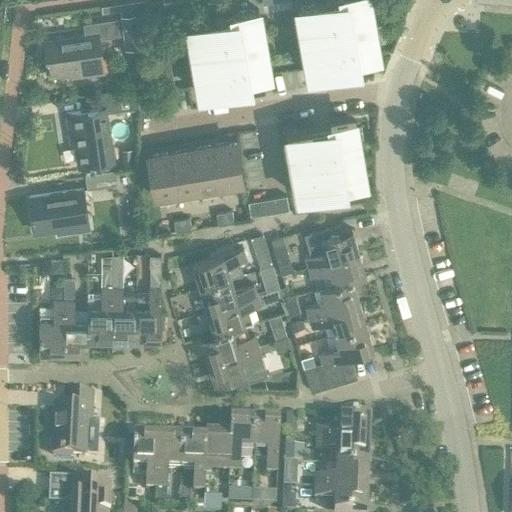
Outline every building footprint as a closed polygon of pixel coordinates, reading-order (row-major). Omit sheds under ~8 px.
[(357,65),(356,56),(378,52),(368,0),(338,0),(296,7),(308,73),(357,65)] [(248,84),(247,75),(269,71),(258,8),(233,12),(234,18),(187,26),(199,92),(248,84)] [(84,34),(43,40),(48,74),(69,71),(70,77),(103,72),(98,37),(120,34),(117,17),(82,22),(84,34)] [(139,106),(137,94),(137,89),(120,91),(84,97),(86,108),(65,111),(68,129),(74,128),(79,164),(112,159),(105,111),(139,106)] [(344,187),(343,182),(365,178),(355,118),(330,122),(331,131),(312,135),(311,130),(286,134),(297,195),(344,187)] [(213,143),(220,184),(241,180),(234,139),(213,143)] [(191,146),(198,188),(220,184),(213,143),(191,146)] [(169,150),(176,191),(198,188),(191,146),(169,150)] [(148,154),(155,195),(176,191),(169,150),(148,154)] [(114,169),(84,173),(86,187),(116,183),(114,169)] [(69,230),(88,227),(82,188),(29,196),(34,229),(69,224),(69,230)] [(286,194),(248,200),(251,214),(289,208),(286,194)] [(224,210),(226,222),(234,221),(232,209),(224,210)] [(216,212),(218,223),(226,222),(224,210),(216,212)] [(181,218),(183,230),(191,228),(189,216),(181,218)] [(173,219),(175,231),(183,230),(181,218),(173,219)] [(336,223),(303,233),(305,237),(306,241),(309,253),(303,255),(306,266),(309,265),(358,251),(351,227),(342,230),(339,222),(336,223)] [(246,258),(243,247),(192,262),(199,286),(230,276),(227,264),(246,258)] [(309,265),(306,266),(310,277),(330,271),(333,282),(352,277),(352,278),(365,274),(358,251),(309,265)] [(253,283),(234,289),(230,276),(199,286),(207,309),(265,291),(264,288),(256,291),(253,283)] [(318,301),(305,305),(308,315),(359,301),(352,278),(352,277),(333,282),(320,286),(314,288),(318,301)] [(88,337),(111,338),(111,285),(100,285),(100,291),(87,291),(87,305),(86,319),(86,337),(88,337)] [(135,338),(135,292),(122,291),(122,285),(111,285),(111,338),(135,338)] [(160,338),(160,286),(149,286),(148,292),(135,292),(135,338),(160,338)] [(268,301),(265,291),(207,309),(213,330),(213,331),(230,327),(244,322),(258,318),(254,306),(260,304),(260,303),(268,301)] [(38,351),(63,351),(63,298),(52,298),(52,306),(39,306),(38,351)] [(63,298),(63,351),(88,351),(88,344),(88,337),(86,337),(86,319),(74,319),(74,298),(63,298)] [(359,301),(308,315),(311,326),(331,320),(334,333),(365,324),(359,301)] [(301,317),(289,321),(291,329),(303,325),(301,317)] [(207,359),(257,343),(254,333),(247,335),(244,322),(230,327),(213,331),(213,330),(200,335),(207,359)] [(338,345),(318,351),(321,361),(322,362),(325,361),(336,358),(350,354),(372,347),(365,324),(334,333),(338,345)] [(287,335),(284,326),(274,328),(277,338),(287,335)] [(257,343),(207,359),(214,382),(245,372),(248,380),(267,374),(257,343)] [(350,354),(336,358),(343,381),(357,377),(351,357),(350,354)] [(336,358),(325,361),(332,384),(343,381),(336,358)] [(315,363),(313,364),(320,388),(332,384),(325,361),(322,362),(321,361),(315,363)] [(313,364),(303,367),(310,391),(320,388),(313,364)] [(54,407),(52,456),(85,458),(87,422),(91,423),(92,396),(64,394),(63,408),(54,407)] [(285,425),(285,436),(295,436),(295,416),(293,416),(285,416),(285,425)] [(316,441),(368,444),(369,418),(337,417),(337,430),(316,430),(316,441)] [(229,435),(227,472),(240,472),(241,452),(252,452),(254,420),(229,419),(228,435),(229,435)] [(254,420),(252,452),(253,452),(253,460),(265,461),(265,473),(277,474),(279,425),(279,421),(278,421),(254,420)] [(205,434),(204,439),(205,439),(204,471),(206,471),(222,471),(227,472),(229,435),(228,435),(205,434)] [(132,469),(132,475),(145,476),(145,489),(156,489),(158,437),(133,436),(132,469)] [(158,437),(156,489),(167,490),(168,469),(180,470),(182,438),(158,437)] [(182,438),(180,470),(193,470),(192,491),(193,491),(204,491),(205,491),(206,471),(204,471),(205,439),(204,439),(182,438)] [(367,467),(368,444),(316,441),(315,452),(336,453),(335,465),(367,467)] [(366,491),(367,467),(335,465),(334,478),(314,477),(314,480),(302,480),(301,485),(293,484),(293,488),(366,491)] [(70,479),(49,478),(48,504),(69,505),(68,511),(107,511),(109,486),(95,485),(95,480),(70,479)] [(365,511),(366,491),(293,488),(293,489),(301,489),(301,496),(314,497),(313,500),(334,500),(333,511),(365,511)] [(252,505),(252,498),(252,494),(229,493),(229,504),(252,505)] [(155,500),(155,510),(157,510),(165,510),(169,510),(169,501),(165,501),(157,500),(155,500)]
